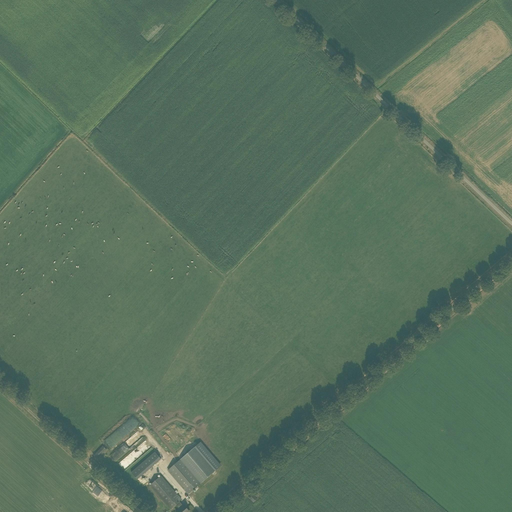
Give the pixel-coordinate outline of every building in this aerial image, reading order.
[(103,440),(110,448),(135,428),(129,420),(103,440)] [(165,431),(177,445),(186,437),(175,423),(165,431)] [(116,463),(135,447),(133,445),(144,436),(140,431),(110,456),(116,463)] [(140,451),(151,447),(149,441),(138,445),(140,451)] [(94,455),(98,459),(107,450),(103,446),(94,455)] [(195,447),(181,459),(201,483),(215,471),(195,447)] [(137,479),(161,459),(155,452),(131,473),(137,479)] [(188,494),(201,483),(181,459),(168,470),(188,494)] [(175,505),(179,501),(182,500),(161,476),(150,485),(170,509),(175,505)] [(99,496),(104,491),(97,486),(93,491),(99,496)] [(183,506),(179,501),(175,505),(179,509),(176,511),(175,511),(188,511),(189,511),(184,505),(183,506)]
